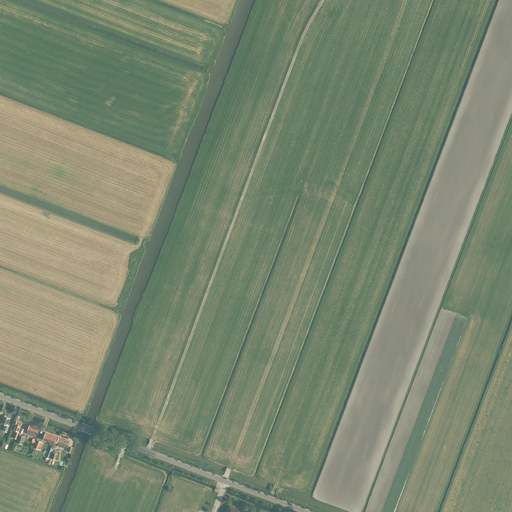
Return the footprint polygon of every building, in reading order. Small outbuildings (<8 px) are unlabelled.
[(10,417),(4,414),(2,421),(5,422),(2,429),(7,431),(10,424),(8,423),(10,417)] [(22,421),(17,419),(14,426),(13,429),(16,430),(14,437),(16,438),(19,430),(19,427),(20,427),(22,421)] [(37,433),(39,427),(29,424),(28,429),(27,432),(35,435),(36,432),(37,433)] [(57,436),(46,431),(43,438),(50,441),(49,443),(52,444),(47,456),(49,457),(56,441),(55,440),(57,436)] [(16,441),(22,443),(24,436),(19,434),(16,441)] [(70,440),(59,436),(57,441),(58,442),(57,445),(63,446),(64,444),(68,446),(70,440)] [(37,439),(34,446),(34,447),(38,448),(41,449),(44,441),(37,439)] [(240,511),(242,507),(228,502),(224,511),(240,511)]
